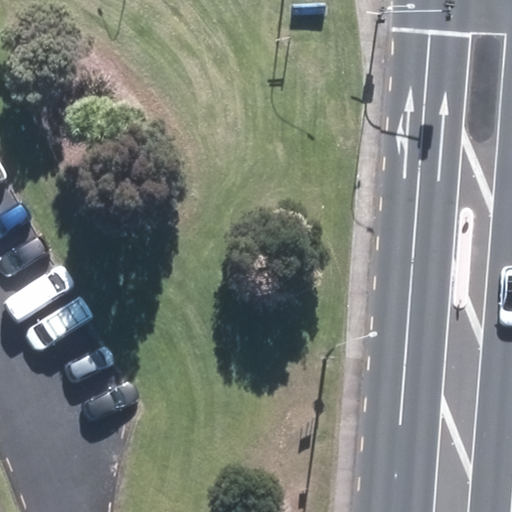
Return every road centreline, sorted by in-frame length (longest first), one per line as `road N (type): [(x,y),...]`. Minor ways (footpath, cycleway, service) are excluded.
road 1 (secondary): [(442,511),(478,0)]
road 2 (residential): [(73,511),(0,352)]
